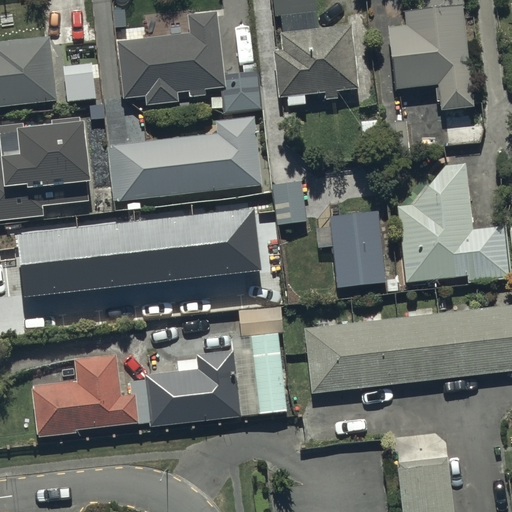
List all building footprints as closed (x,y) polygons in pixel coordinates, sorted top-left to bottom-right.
[(314,0),(270,0),(273,25),(280,24),(281,40),(279,40),(281,62),(273,62),(276,106),(287,105),(288,115),(304,114),(304,103),(323,102),(324,108),(337,106),(337,100),(356,98),(351,34),(314,37),(312,19),(316,18),(314,0)] [(479,113),(470,113),(461,0),(421,0),(423,15),(410,16),(411,20),(404,20),(404,30),(391,31),(392,35),(387,35),(393,97),(434,93),(435,108),(439,108),(442,147),(447,146),(447,151),(465,151),(464,147),(479,147),(479,113)] [(187,22),(189,42),(115,47),(121,107),(143,105),(144,113),(176,110),(175,101),(189,100),(189,106),(205,104),(204,98),(211,98),(213,115),(223,114),(223,119),(261,116),(257,75),(222,79),(216,19),(187,22)] [(47,45),(50,74),(92,70),(88,31),(66,33),(65,26),(42,29),(44,46),(47,45)] [(47,45),(44,46),(0,50),(0,115),(53,110),(50,74),(47,45)] [(261,192),(253,123),(213,127),(215,140),(106,152),(113,209),(261,192)] [(24,140),(23,130),(0,132),(0,226),(43,222),(42,212),(88,208),(80,125),(50,128),(51,138),(24,140)] [(404,126),(382,128),(386,171),(408,169),(404,126)] [(511,284),(504,232),(472,236),(465,169),(443,172),(412,211),(396,213),(405,290),(466,283),(466,289),(511,284)] [(300,189),(271,192),(276,232),(305,228),(300,189)] [(327,223),(328,233),(314,235),(316,256),(331,254),(335,298),(384,293),(377,218),(327,223)] [(148,242),(114,246),(115,250),(85,253),(88,288),(93,288),(97,326),(177,318),(174,285),(153,287),(148,242)] [(260,296),(255,254),(222,258),(227,300),(260,296)] [(511,369),(511,301),(301,326),(309,392),(511,369)] [(270,313),(235,317),(239,342),(273,338),(270,313)] [(279,339),(247,342),(256,423),(288,419),(279,339)] [(239,424),(231,358),(195,362),(195,365),(175,368),(176,378),(144,382),(145,388),(127,390),(129,404),(120,406),(115,363),(72,369),(74,389),(28,395),(35,447),(75,442),(74,439),(149,429),(150,435),(239,424)] [(397,462),(402,511),(454,511),(448,456),(397,462)]
